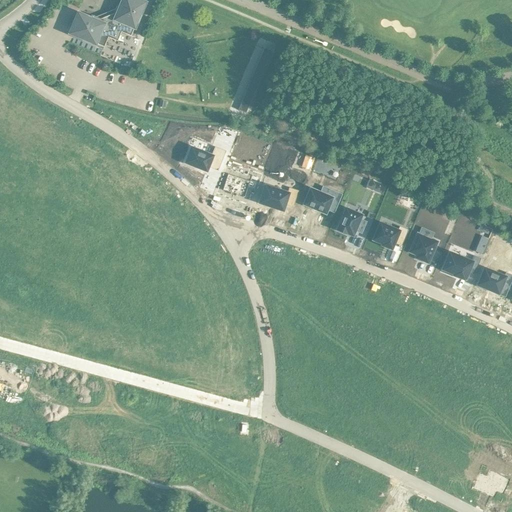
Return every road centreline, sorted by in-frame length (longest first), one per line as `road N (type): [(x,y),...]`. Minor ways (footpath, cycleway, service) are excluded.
road 1 (residential): [(226,229),(274,233),(358,259),(511,325)]
road 2 (residential): [(0,49),(45,91),(138,149),(226,229)]
road 3 (residential): [(511,73),(451,86),(244,0)]
road 4 (residential): [(0,347),(266,415)]
road 5 (residential): [(471,511),(266,415)]
road 6 (residential): [(226,229),(256,291),(270,364),(266,415)]
